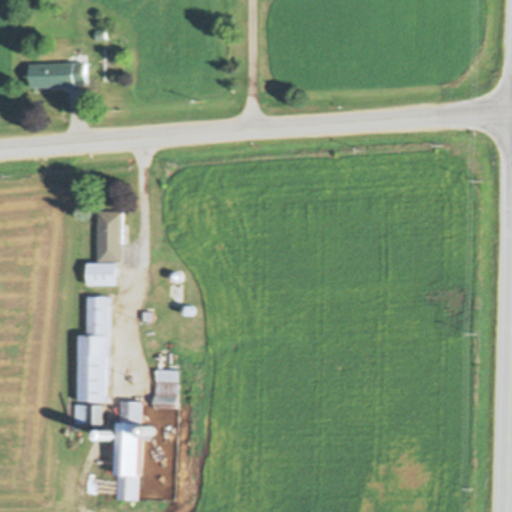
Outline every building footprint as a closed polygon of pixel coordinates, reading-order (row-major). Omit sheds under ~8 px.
[(97,28),(107,28),(107,36),(97,37),(97,28)] [(32,61),(87,60),(88,80),(77,80),(77,83),(33,85),(32,61)] [(101,208),(126,208),(125,258),(101,259),(101,208)] [(91,259),(119,260),(120,281),(91,281),(91,259)] [(176,276),(175,275),(175,274),(174,272),(175,271),(176,270),(176,269),(177,269),(179,268),(181,269),(183,270),(183,271),(183,272),(183,273),(183,274),(183,275),(182,276),(180,277),(179,277),(178,277),(177,277),(176,276)] [(176,289),(175,288),(174,287),(174,286),(174,285),(175,283),(175,282),(177,281),(178,281),(180,281),(181,281),(182,282),(183,283),(183,284),(183,285),(183,287),(183,288),(182,289),(181,290),(179,290),(178,290),(177,290),(176,289)] [(90,293),(112,294),(109,399),(80,398),(82,332),(90,332),(90,293)] [(188,312),(187,311),(187,310),(186,309),(186,307),(187,305),(188,304),(189,303),(190,303),(191,303),(192,303),(193,303),(195,304),(196,304),(196,306),(197,308),(197,309),(196,311),(195,311),(194,312),(192,313),(191,313),(189,312),(188,312)] [(147,309),(155,309),(155,317),(146,317),(147,309)] [(158,366),(181,367),(180,406),(156,405),(158,366)] [(123,398),(145,398),(145,420),(143,472),(142,472),(141,498),(119,497),(120,471),(119,471),(121,419),(123,419),(123,398)] [(78,402),(106,402),(105,421),(77,420),(78,402)] [(148,432),(147,430),(147,429),(146,428),(146,427),(147,425),(149,424),(150,423),(152,423),(153,423),(154,424),(155,424),(156,426),(156,427),(156,428),(156,430),(155,431),(154,432),(153,432),(152,433),(150,433),(149,432),(148,432)] [(111,437),(110,436),(109,435),(109,434),(109,432),(109,431),(109,430),(110,429),(111,428),(113,427),(114,427),(115,427),(116,427),(118,428),(118,429),(119,430),(119,432),(119,434),(118,435),(117,436),(117,437),(115,437),(114,437),(112,437),(111,437)]
